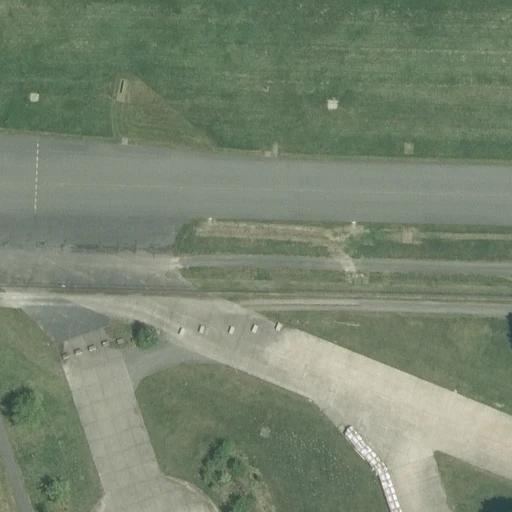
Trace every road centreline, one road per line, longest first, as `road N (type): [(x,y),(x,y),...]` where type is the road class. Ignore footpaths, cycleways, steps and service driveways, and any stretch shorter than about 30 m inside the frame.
road 1 (residential): [(411,408),(226,333)]
road 2 (residential): [(140,511),(95,377)]
road 3 (residential): [(95,377),(226,333)]
